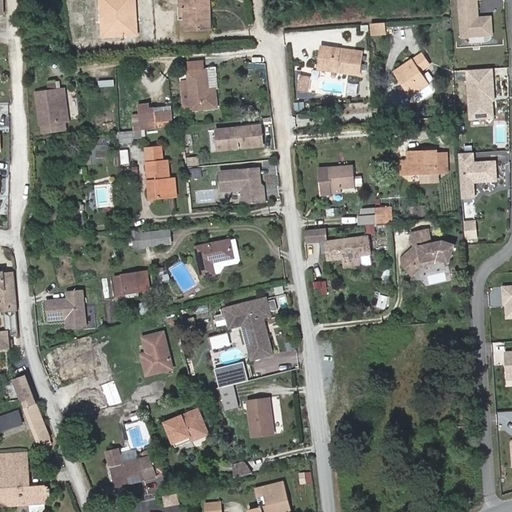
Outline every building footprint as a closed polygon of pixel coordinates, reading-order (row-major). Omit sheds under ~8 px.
[(195,16),(196,27),(196,38),(219,38),(217,0),(190,0),(190,16),(195,16)] [(482,40),(481,22),(476,23),(474,4),(478,4),(478,0),(456,0),(459,42),(482,40)] [(187,28),(196,27),(195,16),(190,16),(187,16),(187,28)] [(371,34),(386,34),(386,22),(371,22),(371,34)] [(489,40),(488,22),(481,22),(482,40),(489,40)] [(357,78),(359,59),(338,56),(338,54),(319,52),(318,74),(357,78)] [(425,89),(417,76),(426,70),(418,60),(393,78),(399,86),(401,85),(410,99),(415,106),(434,93),(435,90),(431,84),(425,89)] [(200,68),(185,69),(186,79),(184,80),(185,89),(178,90),(180,111),(187,110),(188,117),(214,115),(212,96),(206,97),(204,78),(201,78),(200,68)] [(491,106),(490,95),(492,95),(491,74),(466,75),(469,124),(482,123),(492,112),(491,106)] [(306,86),(298,85),(297,97),(305,98),(306,86)] [(59,96),(36,100),(41,131),(42,139),(65,135),(59,96)] [(492,123),(492,112),(482,123),(492,123)] [(132,115),(135,138),(165,135),(163,120),(143,122),(143,114),(132,115)] [(264,152),(262,132),(242,134),(243,142),(238,142),(237,135),(217,137),(219,157),(239,155),(239,147),(243,146),(244,154),(264,152)] [(509,159),(509,150),(484,150),(484,159),(509,159)] [(406,166),(407,177),(419,176),(420,185),(437,183),(436,175),(446,174),(444,154),(435,155),(420,157),(419,154),(405,155),(406,166)] [(141,156),(143,168),(156,167),(154,155),(141,156)] [(495,186),(494,166),(472,168),(472,158),(457,159),(460,203),(473,203),(472,187),(472,184),(477,184),(477,187),(495,186)] [(199,173),(197,164),(190,165),(191,174),(199,173)] [(407,177),(406,166),(398,166),(399,178),(407,177)] [(161,167),(156,167),(143,168),(143,171),(140,172),(146,208),(163,205),(160,187),(163,186),(161,167)] [(352,172),(328,175),(328,181),(310,183),(312,202),(330,200),(330,194),(354,191),(352,172)] [(204,184),(202,174),(191,176),(192,185),(204,184)] [(328,181),(328,175),(309,177),(310,183),(328,181)] [(243,196),(244,212),(263,210),(261,194),(258,192),(258,185),(260,184),(259,176),(221,179),(223,198),(243,196)] [(363,185),(363,176),(355,176),(355,185),(363,185)] [(261,194),(263,210),(266,209),(264,194),(261,191),(260,184),(258,185),(258,192),(261,194)] [(377,229),(386,228),(388,228),(387,212),(375,213),(377,226),(377,229)] [(478,218),(464,220),(466,239),(480,238),(478,218)] [(377,226),(376,220),(364,221),(359,222),(359,231),(377,229),(377,226)] [(372,237),(371,230),(363,231),(364,238),(372,237)] [(421,267),(422,269),(433,266),(434,263),(448,266),(453,248),(441,244),(429,248),(425,233),(409,237),(413,252),(400,263),(402,270),(405,273),(412,267),(415,270),(419,266),(420,266),(421,267)] [(316,236),(303,238),(304,248),(317,247),(316,236)] [(176,239),(147,242),(148,251),(177,249),(176,239)] [(366,260),(364,244),(324,248),(325,264),(366,260)] [(240,266),(236,246),(196,254),(202,285),(219,281),(222,277),(221,273),(238,270),(240,266)] [(359,271),(358,261),(340,263),(341,273),(359,271)] [(412,267),(405,273),(410,279),(422,269),(421,267),(420,266),(419,266),(415,270),(412,267)] [(147,278),(124,281),(126,298),(149,294),(147,278)] [(16,283),(6,284),(7,295),(17,294),(16,283)] [(7,295),(6,284),(0,284),(0,303),(2,303),(3,316),(13,315),(14,323),(20,322),(17,294),(7,295)] [(511,291),(501,292),(501,301),(504,301),(505,309),(506,322),(511,321),(511,291)] [(79,334),(75,298),(60,300),(61,308),(40,310),(42,329),(61,326),(65,329),(65,336),(79,334)] [(2,303),(0,303),(0,324),(8,324),(10,342),(13,342),(14,348),(22,347),(20,322),(14,323),(13,315),(3,316),(2,303)] [(225,319),(219,320),(221,331),(231,329),(239,327),(243,330),(245,329),(253,364),(274,359),(269,340),(266,338),(265,334),(267,330),(265,325),(273,322),(272,318),(279,316),(277,307),(269,308),(268,304),(224,314),(225,319)] [(211,338),(213,344),(225,341),(223,334),(211,338)] [(161,339),(140,344),(144,361),(147,360),(152,381),(171,375),(161,339)] [(0,361),(15,360),(13,342),(10,342),(4,343),(4,349),(0,349),(0,361)] [(511,380),(511,357),(503,358),(504,366),(505,366),(506,370),(504,370),(505,381),(511,380)] [(72,370),(80,387),(101,377),(94,360),(72,370)] [(152,381),(147,360),(144,361),(139,362),(144,383),(152,381)] [(17,383),(41,443),(52,439),(28,379),(17,383)] [(232,389),(219,392),(225,414),(238,410),(232,389)] [(267,424),(266,404),(248,406),(251,441),(274,439),(272,423),(267,424)] [(0,414),(0,429),(24,423),(20,409),(0,414)] [(200,417),(195,419),(203,439),(207,437),(200,417)] [(203,439),(195,419),(167,428),(175,449),(203,439)] [(55,445),(52,439),(41,443),(44,450),(55,445)] [(115,459),(103,463),(115,497),(156,482),(150,463),(120,474),(115,459)] [(30,462),(0,464),(1,474),(0,473),(0,484),(1,484),(2,507),(17,507),(17,505),(33,504),(33,511),(48,511),(48,504),(52,504),(51,490),(32,491),(30,462)] [(252,466),(241,469),(244,480),(255,477),(252,466)] [(288,511),(281,487),(252,495),(254,502),(261,499),(263,507),(256,509),(256,511),(288,511)] [(176,499),(164,502),(167,511),(179,509),(176,499)]
